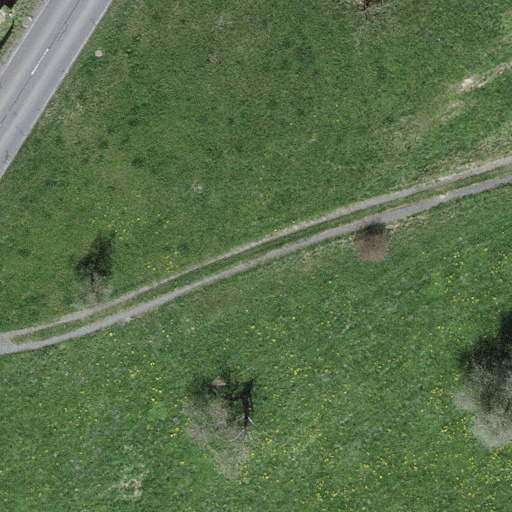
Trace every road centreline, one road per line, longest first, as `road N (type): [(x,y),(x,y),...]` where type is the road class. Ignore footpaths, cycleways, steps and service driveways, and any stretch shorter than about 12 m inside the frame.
road 1 (track): [(0,344),(306,234),(511,177)]
road 2 (secondary): [(0,120),(76,0)]
